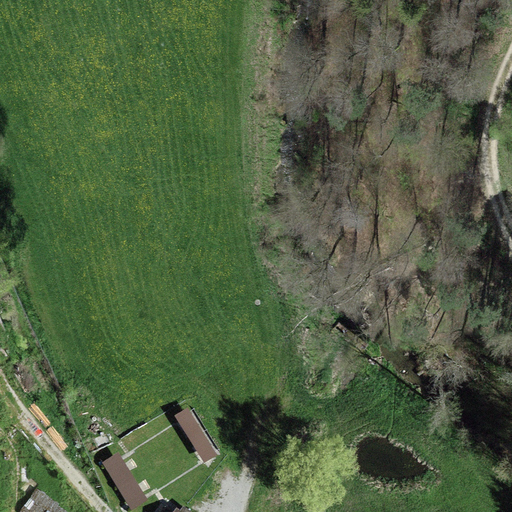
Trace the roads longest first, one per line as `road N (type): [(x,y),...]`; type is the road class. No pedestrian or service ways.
road 1 (track): [(511,236),(493,190),(488,146),(488,112),(511,48)]
road 2 (track): [(255,511),(267,447),(304,339)]
